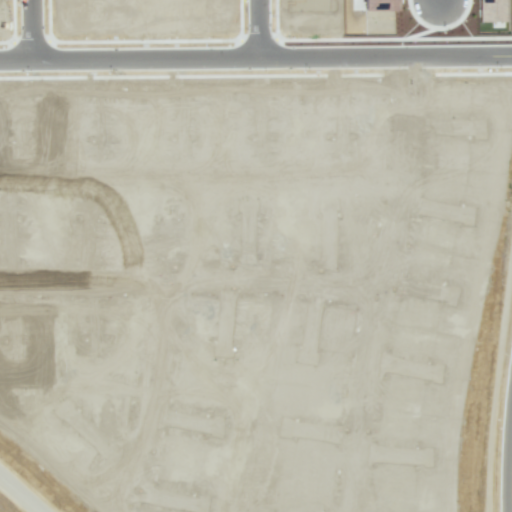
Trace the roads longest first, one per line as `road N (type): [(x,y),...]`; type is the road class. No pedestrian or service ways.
road 1 (residential): [(511,63),(0,61)]
road 2 (residential): [(408,61),(396,225),(361,397),(356,511)]
road 3 (residential): [(0,281),(277,280),(382,300)]
road 4 (residential): [(165,280),(153,404),(128,478)]
